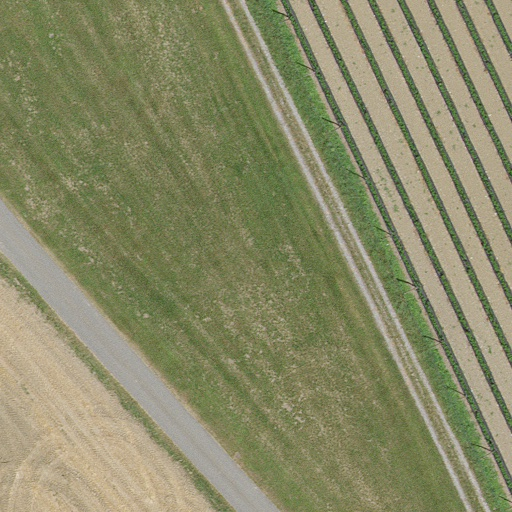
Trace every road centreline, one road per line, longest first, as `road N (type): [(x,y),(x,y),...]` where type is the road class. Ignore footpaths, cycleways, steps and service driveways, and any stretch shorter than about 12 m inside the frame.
road 1 (track): [(227,0),(474,511)]
road 2 (residential): [(259,511),(0,224)]
